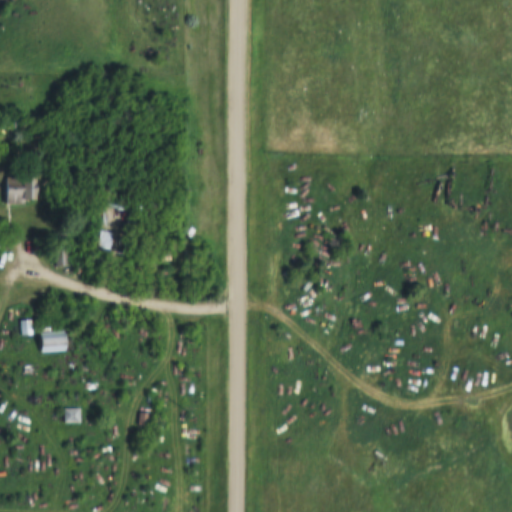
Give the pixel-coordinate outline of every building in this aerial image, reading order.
[(21,206),(21,201),(32,201),(32,178),(13,178),(13,184),(2,184),(2,206),(21,206)] [(127,208),(100,205),(94,252),(121,256),(127,208)] [(52,267),(64,267),(64,236),(52,236),(52,267)] [(35,334),(35,353),(60,353),(60,334),(35,334)] [(60,424),(76,424),(76,410),(60,410),(60,424)]
